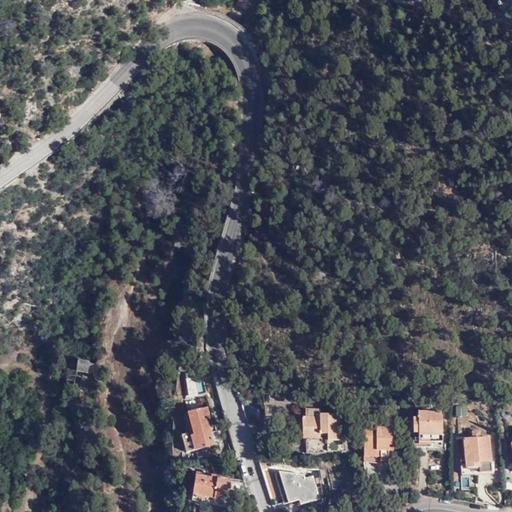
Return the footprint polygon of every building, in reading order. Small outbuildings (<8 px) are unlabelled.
[(77,362),(75,374),(86,376),(88,363),(77,362)] [(196,382),(194,374),(187,374),(189,384),(196,382)] [(199,394),(196,382),(189,384),(192,396),(199,394)] [(255,387),(238,392),(242,407),(259,402),(255,387)] [(327,439),(340,440),(340,413),(321,413),(321,416),(315,417),(315,406),(303,406),(302,435),(327,435),(327,439)] [(210,417),(207,408),(188,414),(193,433),(181,435),(186,453),(214,446),(206,418),(210,417)] [(443,446),(443,441),(442,411),(417,412),(418,419),(412,419),(413,444),(415,447),(416,446),(416,447),(443,446)] [(395,442),(394,422),(363,423),(364,462),(382,462),(382,460),(390,460),(390,442),(395,442)] [(463,439),(466,468),(479,467),(480,474),(489,473),(492,473),(489,437),(463,439)] [(466,468),(465,460),(459,460),(461,477),(490,474),(489,473),(480,474),(479,467),(466,468)] [(262,469),(273,506),(292,500),(293,502),(300,500),(302,504),(321,498),(314,476),(305,478),(304,474),(279,473),(277,465),(262,469)] [(229,490),(230,482),(194,476),(190,502),(222,507),(224,489),(229,490)]
